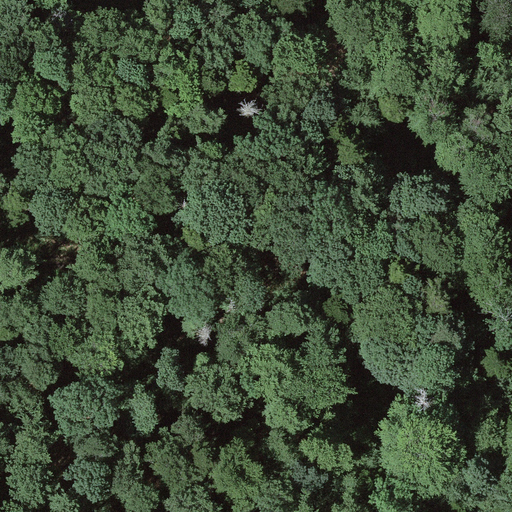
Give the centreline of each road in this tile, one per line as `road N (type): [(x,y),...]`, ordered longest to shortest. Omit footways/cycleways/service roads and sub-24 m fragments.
road 1 (track): [(511,45),(0,171)]
road 2 (track): [(0,260),(511,269)]
